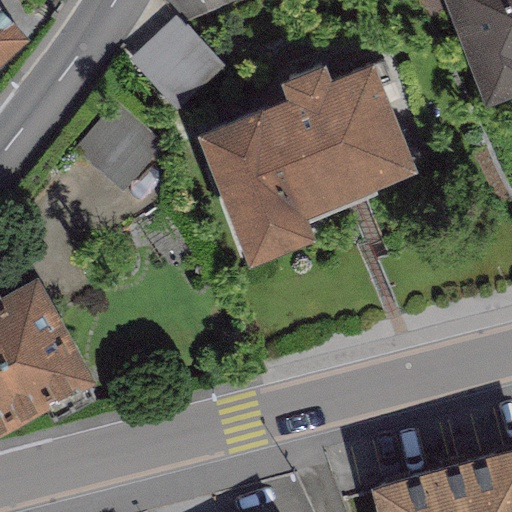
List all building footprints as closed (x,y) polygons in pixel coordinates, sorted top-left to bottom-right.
[(0,0),(0,43),(28,18),(10,0),(0,0)] [(511,74),(511,0),(450,0),(485,85),(511,74)] [(223,66),(176,16),(128,60),(175,111),(223,66)] [(284,101),(195,139),(250,270),(316,242),(307,222),(418,175),(372,65),(330,82),(323,68),(278,87),(284,101)] [(165,143),(116,100),(71,150),(120,193),(165,143)] [(0,437),(47,412),(53,424),(96,400),(89,389),(95,385),(35,276),(0,295),(0,437)] [(511,511),(511,423),(373,458),(386,511),(511,511)]
